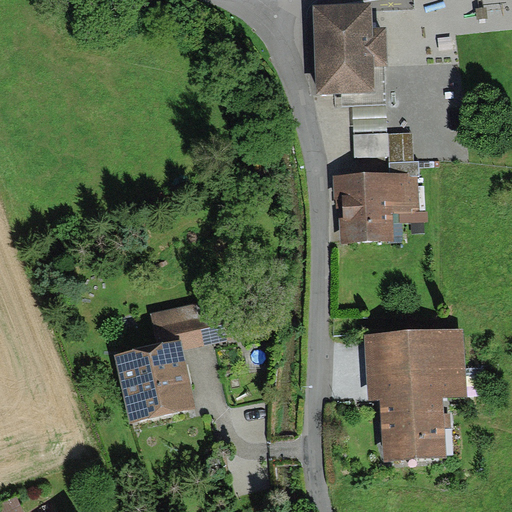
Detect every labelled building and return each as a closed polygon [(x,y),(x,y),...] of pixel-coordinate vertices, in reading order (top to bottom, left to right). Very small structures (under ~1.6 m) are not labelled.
[(315,16),(316,102),(363,102),(363,73),(377,73),(377,40),(363,40),(363,16),(315,16)] [(343,244),(384,245),(384,217),(419,218),(418,168),(401,168),(400,137),(351,138),(351,158),(385,158),(385,178),(343,178),(343,244)] [(116,361),(130,431),(188,420),(176,357),(229,346),(222,306),(150,320),(157,354),(116,361)] [(384,468),(437,467),(436,407),(458,406),(457,382),(457,344),(369,345),(370,407),(383,406),(384,468)] [(266,410),(236,410),(236,438),(266,439),(266,410)]
